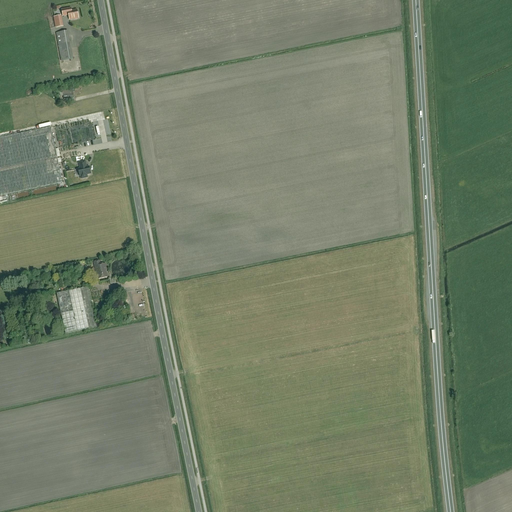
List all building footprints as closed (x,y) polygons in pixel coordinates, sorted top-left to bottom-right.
[(62,10),(63,17),(69,16),(70,20),(79,19),(77,10),(70,12),(70,9),(62,10)] [(61,16),(54,17),(55,28),(63,27),(61,16)] [(61,61),(73,59),(68,32),(56,34),(61,61)] [(64,100),(74,98),(72,90),(63,92),(64,100)] [(19,134),(0,138),(0,196),(31,190),(63,182),(52,133),(51,127),(19,134)] [(86,176),(86,175),(91,174),(89,167),(87,168),(85,161),(79,163),(80,169),(78,169),(80,176),(81,176),(81,177),(82,178),(83,178),(84,178),(85,178),(86,177),(86,176)] [(93,270),(94,270),(96,280),(105,278),(103,271),(104,270),(103,264),(98,265),(97,261),(91,263),(93,270)] [(78,289),(54,294),(63,334),(86,329),(78,289)]
